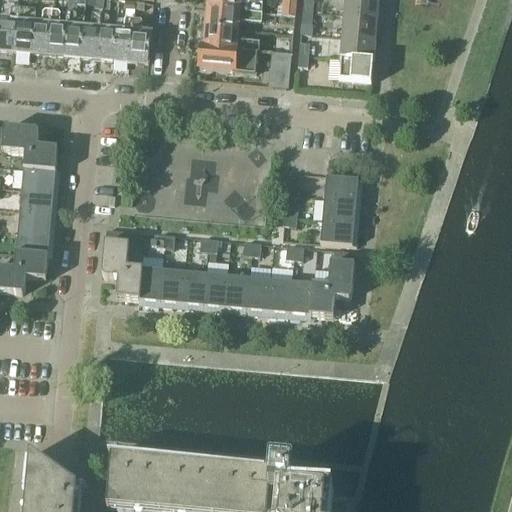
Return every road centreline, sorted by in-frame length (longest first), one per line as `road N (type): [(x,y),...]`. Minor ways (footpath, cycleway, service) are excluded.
road 1 (residential): [(91,511),(93,478),(57,452),(84,99)]
road 2 (residential): [(167,105),(380,126)]
